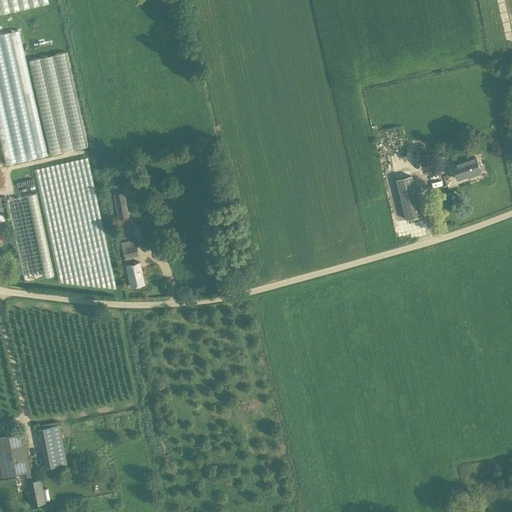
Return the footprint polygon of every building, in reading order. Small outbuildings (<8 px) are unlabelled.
[(0,0),(0,14),(49,6),(48,0),(0,0)] [(0,134),(5,163),(90,148),(72,51),(27,59),(22,30),(0,34),(0,102),(5,101),(10,130),(0,131),(0,134)] [(475,156),(452,164),(458,179),(471,174),(472,176),(481,173),(475,156)] [(422,216),(411,176),(397,180),(407,220),(422,216)] [(145,180),(131,183),(133,192),(136,191),(137,196),(145,195),(144,190),(147,189),(145,180)] [(118,218),(117,218),(121,239),(132,237),(129,216),(125,192),(114,194),(118,218)] [(39,193),(10,197),(14,221),(20,220),(21,227),(15,228),(23,281),(53,276),(39,193)] [(121,242),(124,259),(138,256),(136,239),(121,242)] [(140,262),(126,265),(131,286),(145,283),(140,262)] [(39,428),(47,468),(67,464),(59,425),(39,428)] [(0,437),(0,465),(2,477),(25,473),(31,505),(45,503),(45,501),(50,500),(48,487),(42,488),(41,479),(33,480),(24,433),(3,437),(0,437)]
